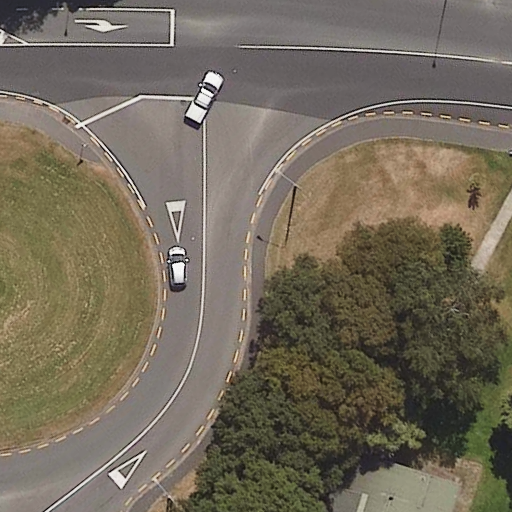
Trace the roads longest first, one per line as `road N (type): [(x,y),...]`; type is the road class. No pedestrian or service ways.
road 1 (secondary): [(202,45),(205,300),(193,356),(137,440),(49,511)]
road 2 (secondary): [(511,62),(394,49),(202,45)]
road 3 (secondary): [(202,45),(0,42)]
